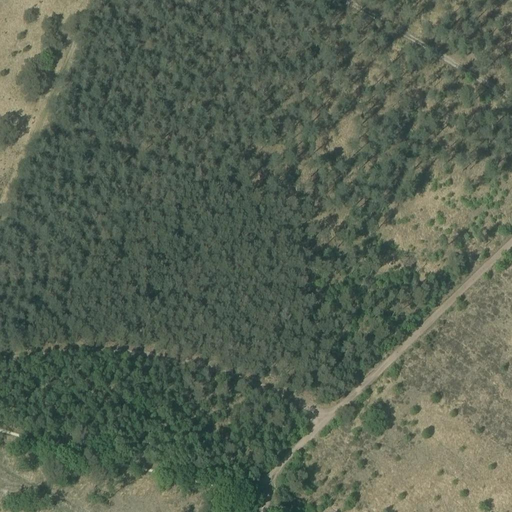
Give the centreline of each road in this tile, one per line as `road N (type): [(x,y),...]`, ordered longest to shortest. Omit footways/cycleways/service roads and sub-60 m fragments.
road 1 (track): [(323,422),(246,379),(188,362),(91,350),(0,358)]
road 2 (track): [(511,242),(323,422)]
road 3 (track): [(84,0),(0,193)]
road 4 (track): [(511,100),(344,0)]
